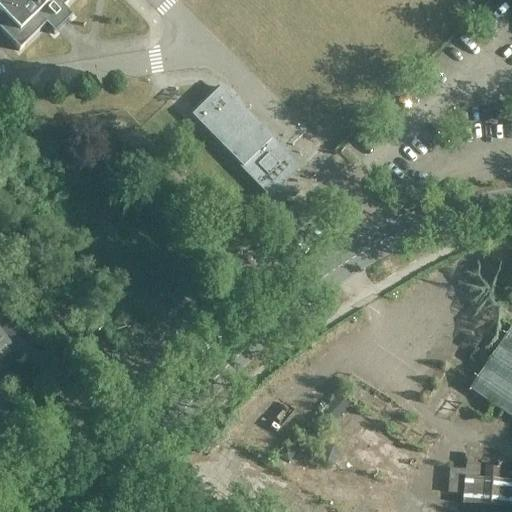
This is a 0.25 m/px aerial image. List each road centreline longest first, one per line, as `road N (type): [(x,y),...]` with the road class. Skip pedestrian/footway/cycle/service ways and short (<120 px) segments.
road 1 (residential): [(133,382),(340,180)]
road 2 (tertiary): [(378,243),(324,276),(172,419)]
road 3 (unknown): [(494,78),(443,88),(340,180)]
road 4 (residential): [(0,505),(133,382)]
road 5 (tertiary): [(511,201),(378,243)]
road 6 (tertiary): [(172,419),(71,511)]
